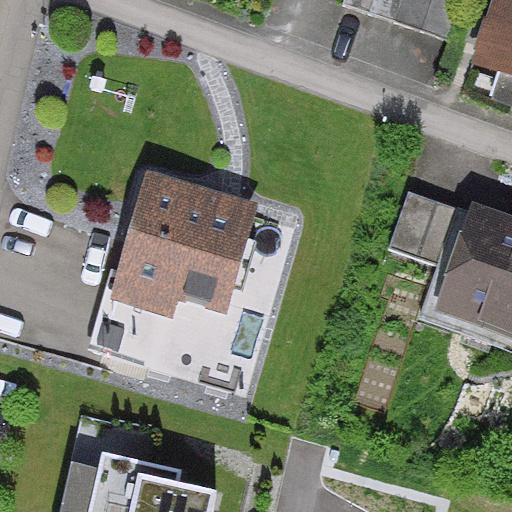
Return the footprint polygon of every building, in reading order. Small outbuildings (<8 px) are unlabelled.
[(341,0),(338,10),(365,19),(371,0),(341,0)] [(400,0),(371,0),(365,19),(392,28),(400,0)] [(429,0),(400,0),(392,28),(418,36),(429,0)] [(459,0),(429,0),(418,36),(444,45),(459,0)] [(511,78),(511,0),(502,0),(480,68),(511,78)] [(441,274),(461,217),(404,197),(384,254),(441,274)] [(177,212),(143,202),(121,281),(218,308),(244,219),(180,200),(177,212)] [(511,234),(472,221),(440,312),(511,336),(511,234)] [(177,478),(98,460),(86,511),(209,511),(212,500),(174,492),(177,478)]
